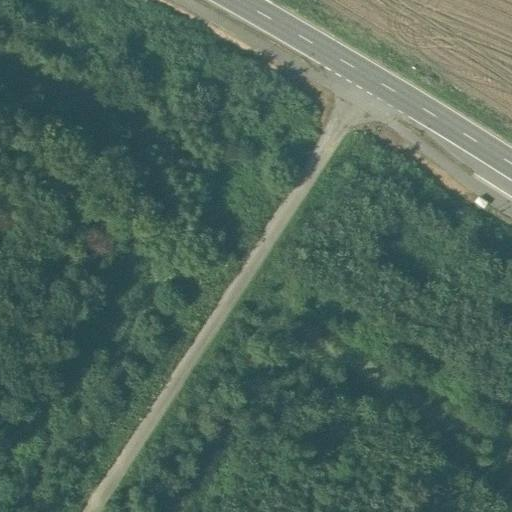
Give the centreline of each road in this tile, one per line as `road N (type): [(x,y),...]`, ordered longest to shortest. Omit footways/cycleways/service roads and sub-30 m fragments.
road 1 (unclassified): [(374,81),(84,511)]
road 2 (primary): [(234,0),(374,81)]
road 3 (primary): [(374,81),(511,165)]
